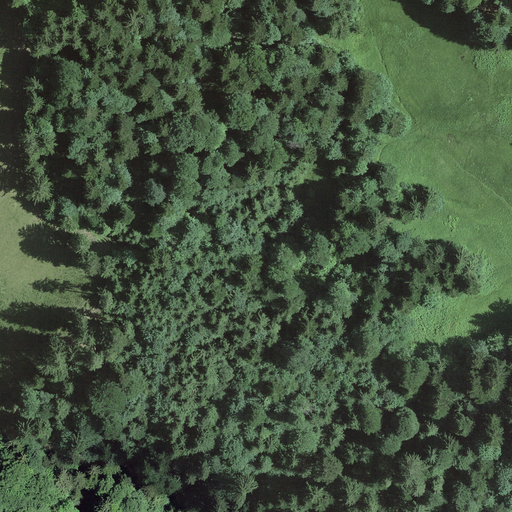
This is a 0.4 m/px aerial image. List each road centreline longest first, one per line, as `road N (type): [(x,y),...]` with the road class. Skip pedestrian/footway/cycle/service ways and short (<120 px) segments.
road 1 (track): [(352,324),(361,282),(331,249),(316,174),(347,104),(351,72),(347,54),(319,30),(305,0)]
road 2 (track): [(389,511),(384,490),(336,465),(214,466),(180,482),(162,511)]
